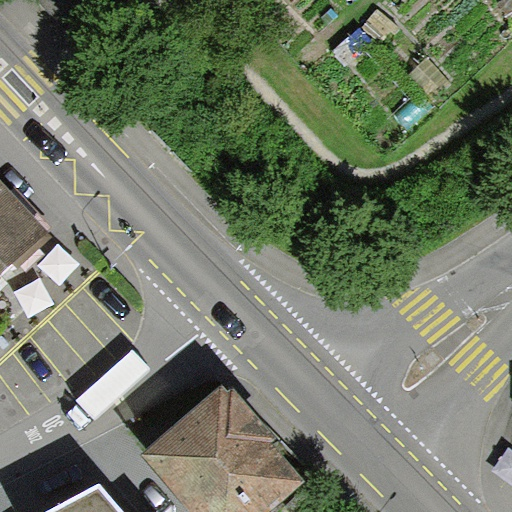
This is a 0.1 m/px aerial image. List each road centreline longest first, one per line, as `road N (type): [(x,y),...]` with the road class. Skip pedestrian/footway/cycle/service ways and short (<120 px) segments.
road 1 (primary): [(223,305),(0,71)]
road 2 (residential): [(0,453),(129,385),(223,305)]
road 3 (residential): [(511,287),(350,437)]
road 4 (primary): [(350,437),(223,305)]
